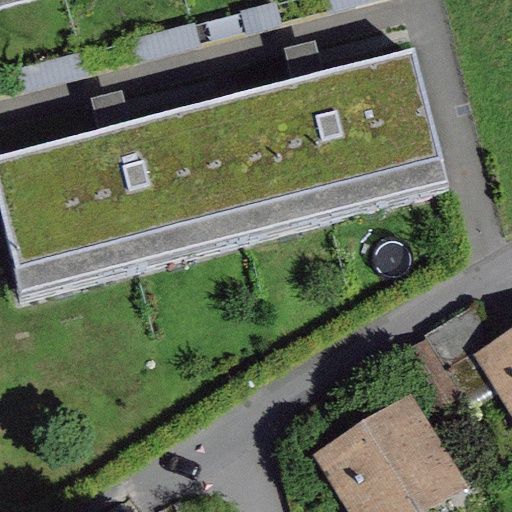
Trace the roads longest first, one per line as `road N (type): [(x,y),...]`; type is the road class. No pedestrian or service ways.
road 1 (residential): [(229,436),(511,263)]
road 2 (residential): [(106,511),(229,436)]
